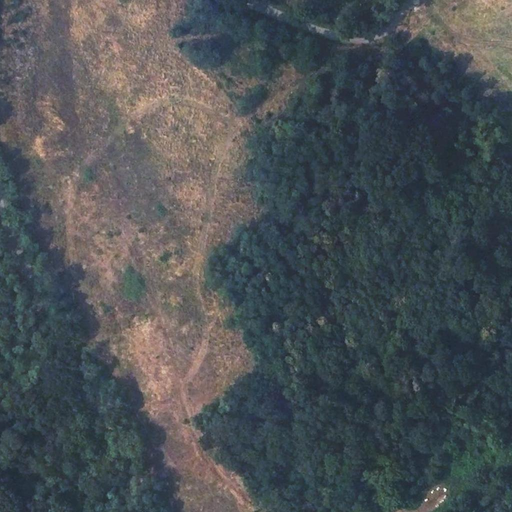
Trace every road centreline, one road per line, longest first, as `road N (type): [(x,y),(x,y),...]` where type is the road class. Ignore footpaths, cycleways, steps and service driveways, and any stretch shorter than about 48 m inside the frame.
road 1 (track): [(0,201),(90,404),(150,511)]
road 2 (track): [(399,0),(385,29),(345,37),(245,0)]
